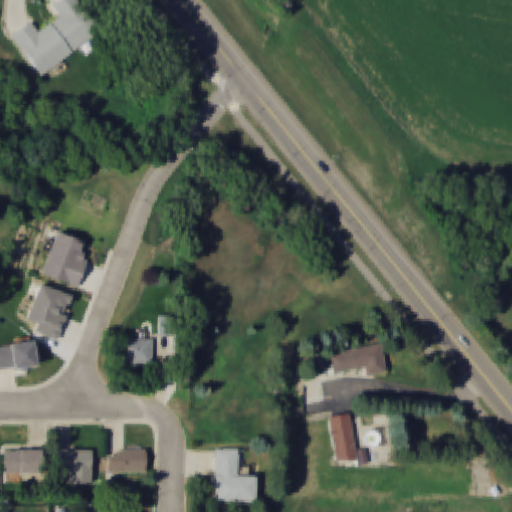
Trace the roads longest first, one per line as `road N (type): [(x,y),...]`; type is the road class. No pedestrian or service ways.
road 1 (primary): [(181,0),(511,409)]
road 2 (residential): [(68,404),(152,187),(241,76)]
road 3 (residential): [(0,405),(107,405),(163,416)]
